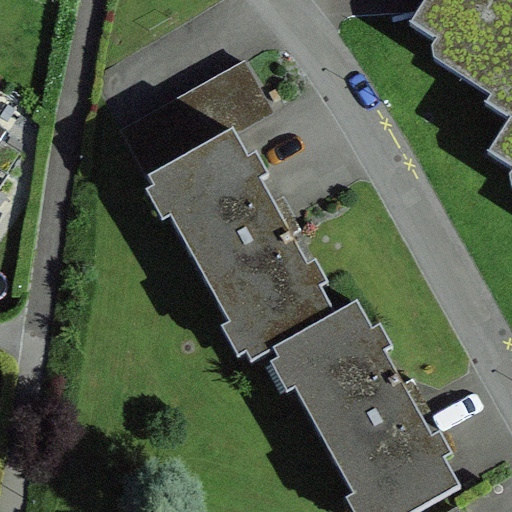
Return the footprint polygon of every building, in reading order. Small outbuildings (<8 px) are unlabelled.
[(511,0),(423,0),(408,31),(427,54),(502,124),(484,161),(511,179),(505,196),(511,200),(511,0)] [(0,143),(10,128),(0,122),(0,143)] [(327,323),(221,139),(140,185),(246,369),(263,359),(327,323)] [(426,511),(453,497),(348,311),(327,323),(263,359),(350,511),(426,511)] [(479,511),(476,502),(446,511),(479,511)]
